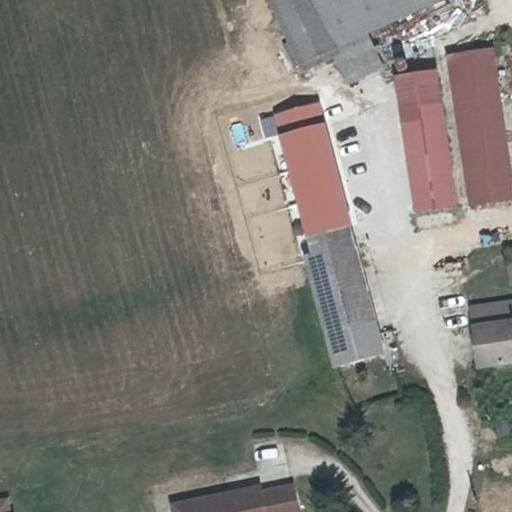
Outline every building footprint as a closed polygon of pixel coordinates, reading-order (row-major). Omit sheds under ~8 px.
[(275,0),(282,15),(316,1),(333,41),(365,27),(363,22),(413,0),(275,0)] [(316,1),(282,15),(302,54),(310,50),(330,42),(342,70),(377,55),(374,47),(365,27),(333,41),(316,1)] [(474,45),(451,47),(467,189),(491,186),(474,45)] [(413,193),(443,190),(429,74),(399,77),(413,193)] [(269,98),(281,157),(321,149),(309,89),(269,98)] [(281,157),(295,228),(335,220),(321,149),(281,157)] [(356,321),(335,220),(295,228),(298,243),(289,245),(300,300),(322,296),(329,327),(356,321)] [(495,265),(496,265),(511,261),(511,227),(505,229),(488,233),(495,265)] [(465,349),(511,340),(500,283),(455,291),(465,349)] [(300,300),(313,360),(362,350),(356,321),(329,327),(322,296),(300,300)] [(499,393),(511,390),(511,371),(495,375),(499,393)] [(266,511),(290,506),(283,477),(234,489),(231,495),(221,498),(219,488),(165,501),(168,511),(266,511)]
